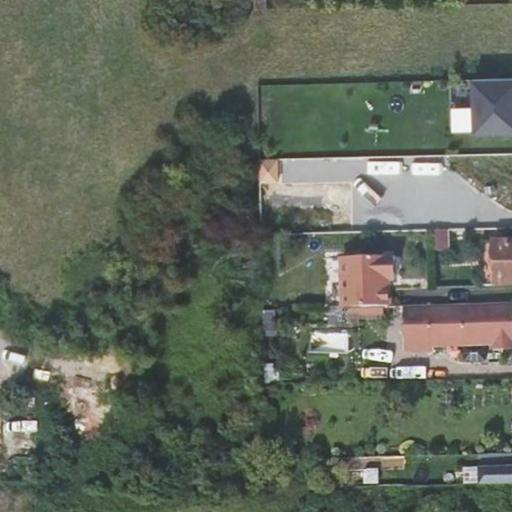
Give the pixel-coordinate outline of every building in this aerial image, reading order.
[(266,0),(256,0),(256,9),(267,9),(266,0)] [(511,130),(511,77),(472,79),(474,132),(511,130)] [(475,215),(475,227),(509,226),(508,214),(475,215)] [(450,228),(435,229),(436,250),(451,250),(450,228)] [(260,234),(261,258),(277,257),(276,234),(260,234)] [(511,239),(494,240),(495,282),(511,281),(511,239)] [(495,282),(494,240),(481,240),(483,282),(495,282)] [(375,305),(384,305),(384,288),(397,288),(396,256),(338,258),(339,306),(369,305),(372,305),(375,305)] [(491,350),(503,350),(503,339),(511,338),(511,300),(467,302),(424,303),(399,304),(401,350),(432,349),(432,342),(490,341),(491,350)] [(383,306),(349,308),(349,325),(360,324),(359,319),(385,319),(383,306)] [(274,328),(274,308),(262,309),(262,318),(262,322),(262,328),(274,328)] [(511,338),(503,339),(503,350),(511,349),(511,338)] [(511,466),(498,467),(499,481),(511,480),(511,466)]
